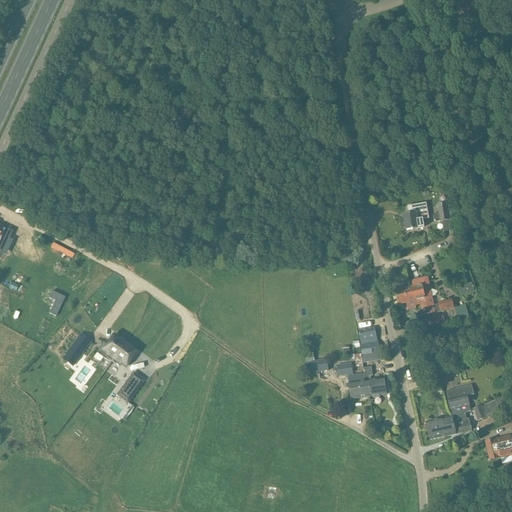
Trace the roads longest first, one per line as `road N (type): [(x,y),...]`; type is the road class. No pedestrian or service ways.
road 1 (unclassified): [(424,511),(339,14)]
road 2 (track): [(418,463),(300,401),(193,323)]
road 3 (unclassified): [(0,209),(135,281),(193,323)]
road 4 (unclassified): [(0,151),(70,0)]
road 5 (primary): [(0,112),(52,0)]
